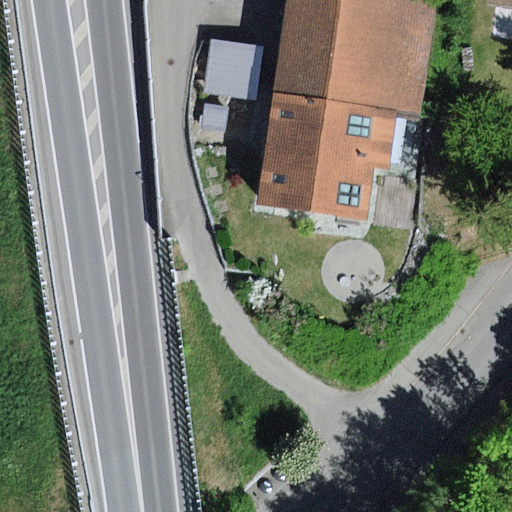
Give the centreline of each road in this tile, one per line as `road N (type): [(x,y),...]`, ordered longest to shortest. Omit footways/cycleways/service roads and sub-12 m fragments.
road 1 (motorway): [(55,0),(119,318)]
road 2 (motorway): [(119,318),(98,0)]
road 3 (residential): [(511,314),(321,511)]
road 4 (motorway): [(119,318),(141,511)]
